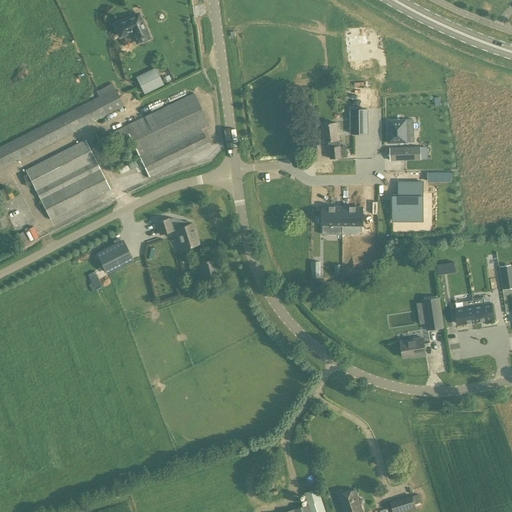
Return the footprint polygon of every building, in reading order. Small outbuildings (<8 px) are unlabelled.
[(137,15),(114,25),(119,36),(131,30),(136,42),(147,37),(137,15)] [(367,34),(341,38),(346,72),(372,69),(367,34)] [(171,80),(169,74),(161,77),(164,83),(171,80)] [(159,76),(140,85),(144,94),(163,84),(159,76)] [(98,97),(0,146),(0,168),(123,105),(119,97),(112,83),(96,92),(98,97)] [(124,126),(124,127),(113,132),(119,144),(130,139),(140,159),(149,176),(210,147),(201,128),(209,125),(193,93),(146,116),(124,126)] [(367,109),(350,109),(351,134),(367,134),(367,109)] [(387,129),(387,143),(406,143),(406,120),(389,120),(389,129),(387,129)] [(324,142),(327,141),(330,159),(347,157),(346,146),(340,146),(339,131),(338,131),(337,122),(322,124),(324,142)] [(85,140),(25,170),(50,220),(110,189),(85,140)] [(420,147),(390,148),(390,160),(420,160),(420,147)] [(428,171),(428,181),(438,181),(438,172),(428,171)] [(393,200),(393,221),(422,220),(422,182),(411,182),(411,196),(397,196),(397,200),(393,200)] [(342,207),(322,207),(323,228),(343,228),(343,225),(342,207)] [(362,207),(342,207),(343,225),(363,225),(362,207)] [(168,218),(156,222),(160,235),(175,230),(181,249),(199,244),(192,223),(185,225),(184,224),(172,220),(169,221),(168,218)] [(365,227),(365,239),(365,243),(373,243),(373,227),(365,227)] [(123,242),(97,255),(106,272),(132,259),(123,242)] [(197,254),(199,262),(197,263),(201,280),(220,276),(215,258),(213,258),(211,250),(197,254)] [(311,262),(311,278),(320,278),(320,262),(311,262)] [(446,263),(436,264),(438,275),(447,274),(446,263)] [(500,276),(489,278),(491,291),(502,290),(500,276)] [(511,278),(511,276),(501,278),(503,289),(511,287),(511,278)] [(428,299),(424,300),(428,329),(442,327),(438,298),(432,299),(428,299)] [(482,299),(473,300),(476,322),(495,319),(492,301),(482,302),(482,299)] [(464,305),(454,307),(457,325),(476,322),(473,300),(464,302),(464,305)] [(425,355),(423,338),(400,342),(402,357),(414,355),(414,356),(425,355)] [(325,511),(318,489),(304,493),(308,505),(285,511),(325,511)] [(361,511),(362,511),(355,490),(340,495),(344,511),(361,511)] [(390,502),(393,511),(410,511),(417,510),(415,504),(421,502),(418,494),(412,496),(412,495),(390,502)]
